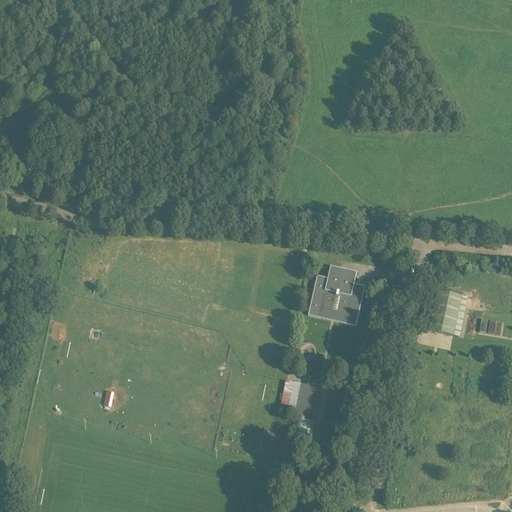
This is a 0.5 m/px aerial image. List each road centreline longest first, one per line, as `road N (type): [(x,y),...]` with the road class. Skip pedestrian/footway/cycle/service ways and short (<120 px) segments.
road 1 (unclassified): [(423,244),(106,224),(0,200)]
road 2 (track): [(58,213),(0,504)]
road 3 (residential): [(365,511),(423,244)]
